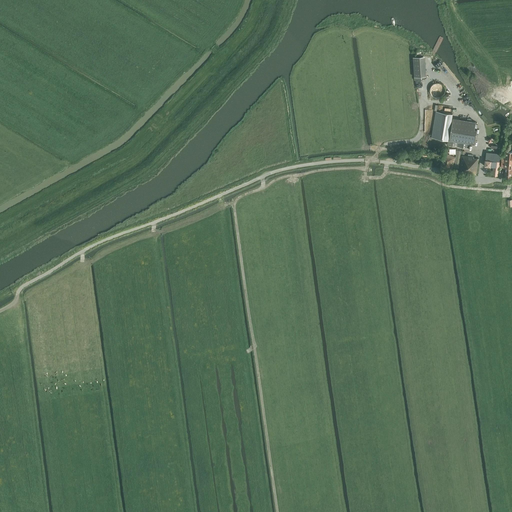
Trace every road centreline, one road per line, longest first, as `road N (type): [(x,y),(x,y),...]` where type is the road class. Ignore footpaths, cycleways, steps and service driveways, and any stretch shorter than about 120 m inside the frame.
road 1 (unclassified): [(21,287),(91,246),(287,168),(364,160),(511,182)]
road 2 (track): [(261,177),(263,187),(234,205),(253,347),(247,351)]
road 3 (track): [(253,347),(277,511)]
road 4 (track): [(385,172),(507,191),(510,182)]
